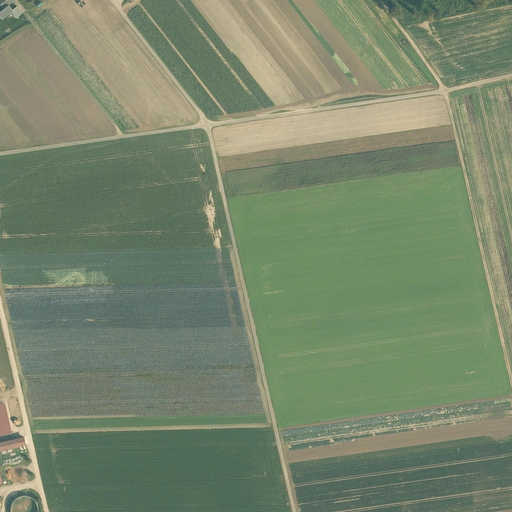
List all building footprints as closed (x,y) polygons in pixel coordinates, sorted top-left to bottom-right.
[(12,10),(9,6),(8,7),(4,9),(0,12),(0,16),(2,20),(11,13),(13,11),(12,10)] [(17,6),(12,10),(13,11),(11,13),(16,19),(22,13),(17,6)] [(0,434),(10,433),(3,403),(0,403),(0,434)] [(23,437),(14,439),(16,447),(25,445),(23,437)] [(14,439),(0,442),(0,450),(16,447),(14,439)]
